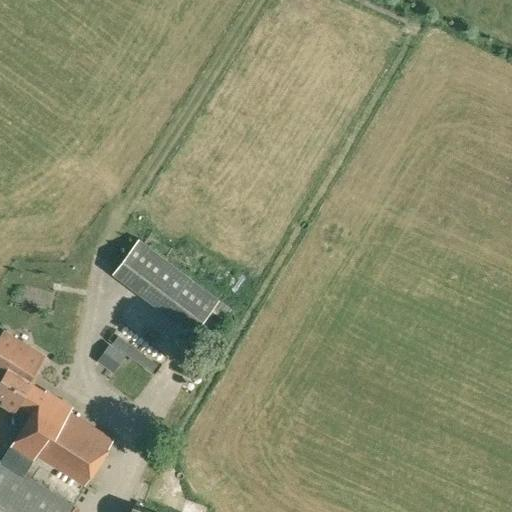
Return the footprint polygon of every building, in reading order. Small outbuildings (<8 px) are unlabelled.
[(114,271),(194,332),(206,316),(219,326),(231,309),(219,300),(138,238),(114,271)] [(167,367),(173,359),(132,326),(125,334),(167,367)] [(0,459),(0,511),(68,511),(73,504),(23,473),(35,454),(85,485),(114,439),(69,412),(72,407),(32,382),(35,376),(31,374),(43,355),(4,331),(0,337),(0,371),(4,374),(0,381),(0,395),(17,406),(19,402),(33,411),(11,445),(2,460),(0,459)] [(123,354),(114,347),(102,363),(111,370),(123,354)] [(98,511),(104,504),(94,496),(80,511),(98,511)]
